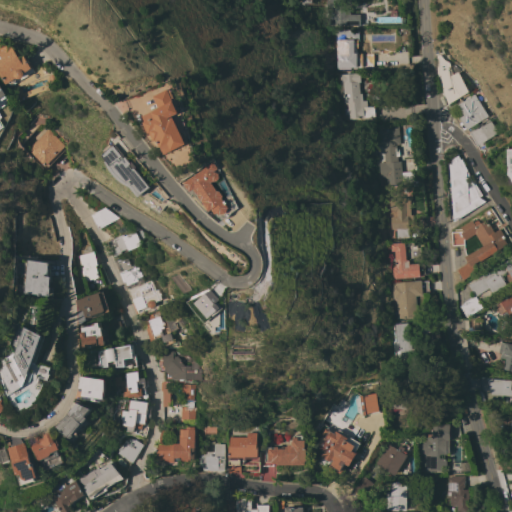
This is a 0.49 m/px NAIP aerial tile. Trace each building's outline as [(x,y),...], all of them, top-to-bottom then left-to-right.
[(324,26),(324,0),(345,0),(345,11),(349,11),(349,14),(359,14),(359,26),(324,26)] [(338,41),(334,41),(334,30),(358,30),(358,41),(350,41),(349,53),(355,53),(355,67),(349,67),(349,69),(337,69),(337,62),(336,62),(336,54),(338,54),(338,41)] [(33,67),(31,68),(34,72),(9,87),(7,84),(6,85),(0,75),(0,41),(2,45),(8,41),(15,52),(21,49),(33,67)] [(439,55),(443,60),(448,63),(449,66),(453,64),(458,69),(457,72),(468,95),(459,100),(458,98),(447,104),(440,88),(436,73),(435,55),(436,55),(439,55)] [(342,108),(345,108),(345,104),(342,104),(341,84),(339,84),(338,74),(358,73),(359,82),(357,83),(358,93),(360,93),(361,101),(365,100),(366,107),(373,106),(374,117),(346,119),(346,114),(343,115),(342,108)] [(163,155),(159,147),(158,148),(155,140),(153,142),(148,133),(147,134),(141,122),(143,121),(141,116),(157,108),(151,96),(165,89),(166,91),(168,90),(172,98),(170,99),(172,102),(171,102),(177,113),(167,118),(167,119),(171,117),(179,132),(181,133),(182,135),(183,137),(183,140),(184,144),(163,155)] [(486,116),(465,130),(458,118),(462,115),(456,105),(472,95),(486,116)] [(489,121),(496,133),(485,140),(488,146),(484,155),(480,149),(478,150),(468,134),(469,134),(489,121)] [(396,149),(398,149),(399,156),(396,156),(397,161),(400,161),(401,173),(412,172),(413,182),(402,183),(402,184),(385,185),(385,178),(378,178),(377,163),(383,163),(382,146),(377,147),(376,128),(381,128),(397,126),(399,144),(395,145),(396,149)] [(63,146),(62,147),(62,151),(45,169),(25,149),(45,129),(63,146)] [(124,155),(122,157),(123,158),(125,156),(130,163),(131,162),(136,167),(135,169),(151,187),(139,197),(131,187),(124,183),(120,180),(115,176),(111,171),(106,163),(106,161),(102,155),(104,154),(104,153),(106,151),(112,145),(114,143),(124,155)] [(450,165),(450,160),(457,155),(459,160),(461,159),(473,184),(474,184),(481,196),(478,197),(485,202),(452,222),(452,220),(448,220),(443,161),(445,162),(450,165)] [(183,185),(182,183),(212,162),(216,168),(217,167),(231,194),(237,208),(230,213),(228,216),(226,218),(224,219),(222,219),(220,220),(218,217),(217,217),(215,214),(214,215),(210,210),(208,211),(192,190),(188,192),(183,185)] [(395,229),(389,229),(389,217),(388,217),(387,206),(388,206),(388,199),(408,198),(409,218),(407,218),(408,238),(395,238),(395,229)] [(119,218),(100,228),(99,226),(98,227),(91,215),(104,207),(110,212),(119,218)] [(461,232),(461,233),(462,232),(460,228),(471,220),(472,223),(477,220),(479,223),(484,221),(486,224),(493,220),(504,238),(502,239),(505,244),(474,263),(478,270),(462,280),(456,270),(466,263),(464,261),(466,260),(464,257),(482,246),(474,234),(464,240),(462,236),(462,245),(451,246),(450,232),(451,232),(461,232)] [(123,237),(137,231),(138,234),(137,235),(141,245),(128,251),(127,248),(126,249),(127,251),(123,253),(122,250),(120,251),(120,253),(113,257),(106,242),(122,235),(123,237)] [(405,260),(407,260),(408,265),(423,263),(424,276),(391,279),(390,266),(394,265),(392,251),(389,252),(388,243),(403,242),(405,260)] [(93,252),(96,265),(94,266),(97,278),(83,281),(79,269),(80,268),(77,256),(93,252)] [(467,285),(511,256),(511,280),(506,271),(504,272),(505,273),(501,276),(506,284),(491,294),(488,288),(474,297),(474,296),(467,285)] [(141,276),(135,279),(136,281),(125,286),(118,270),(119,270),(116,263),(126,258),(131,268),(136,266),(141,276)] [(26,260),(48,263),(47,276),(49,276),(48,287),(49,287),(48,291),(52,291),(53,300),(45,299),(46,295),(39,295),(36,295),(36,294),(28,293),(28,294),(25,293),(23,292),(26,260)] [(428,295),(414,296),(416,317),(396,319),(394,299),(391,299),(390,283),(427,280),(428,295)] [(154,291),(156,290),(158,294),(159,293),(160,296),(159,296),(160,300),(154,302),(154,305),(153,307),(150,308),(148,307),(149,308),(136,314),(132,303),(133,302),(128,290),(150,281),(154,291)] [(511,321),(508,324),(501,314),(499,315),(493,306),(499,302),(511,293),(509,289),(511,287),(511,321)] [(222,306),(209,290),(193,302),(206,319),(222,306)] [(101,292),(108,311),(103,313),(104,314),(87,320),(84,317),(82,311),(80,312),(76,300),(101,292)] [(481,307),(466,317),(458,306),(463,303),(462,302),(471,297),(471,298),(474,296),(474,297),(481,307)] [(157,311),(161,322),(164,321),(163,319),(178,313),(180,318),(176,322),(174,322),(177,329),(169,332),(171,339),(173,338),(174,342),(170,344),(171,345),(168,346),(168,345),(165,346),(161,337),(162,336),(161,333),(159,334),(161,337),(154,339),(149,341),(144,329),(147,328),(144,321),(148,320),(146,316),(157,311)] [(123,327),(113,330),(109,318),(119,315),(123,327)] [(98,322),(99,328),(100,327),(101,330),(105,329),(108,345),(99,346),(97,346),(82,349),(79,332),(81,332),(79,326),(98,322)] [(406,323),(412,370),(405,371),(403,355),(399,356),(397,341),(396,341),(394,324),(406,323)] [(40,336),(28,369),(33,370),(29,382),(11,394),(1,378),(3,377),(0,371),(0,369),(1,369),(0,368),(1,368),(1,367),(5,364),(2,360),(14,352),(22,327),(40,336)] [(511,371),(502,369),(504,359),(499,358),(500,353),(497,353),(500,342),(511,345),(511,371)] [(136,367),(115,367),(115,364),(107,365),(107,367),(87,367),(86,351),(90,350),(90,352),(130,345),(136,367)] [(160,355),(160,353),(161,352),(161,350),(172,350),(172,352),(173,352),(173,356),(174,357),(175,356),(179,360),(181,362),(180,363),(183,366),(184,366),(184,365),(186,365),(187,366),(188,366),(193,362),(197,365),(197,369),(200,369),(200,380),(192,380),(192,379),(190,379),(190,381),(187,381),(187,380),(183,380),(184,381),(182,382),(178,382),(177,381),(178,380),(171,380),(163,380),(163,370),(159,370),(159,362),(162,362),(162,359),(160,359),(160,357),(161,357),(161,355),(160,355)] [(120,376),(120,380),(125,380),(124,373),(136,371),(137,379),(144,378),(145,383),(144,383),(145,394),(147,394),(148,400),(133,398),(134,397),(127,397),(126,396),(123,397),(121,390),(120,391),(119,386),(114,387),(113,387),(111,378),(115,377),(120,376)] [(389,409),(389,395),(399,395),(399,376),(414,376),(414,400),(406,400),(406,409),(389,409)] [(104,381),(106,381),(106,391),(105,401),(100,400),(100,402),(82,399),(81,396),(82,389),(79,388),(81,377),(104,380),(104,381)] [(511,396),(490,395),(486,379),(511,380),(511,396)] [(160,382),(167,382),(167,391),(169,391),(169,406),(161,406),(161,391),(160,391),(160,383),(160,382)] [(194,384),(194,388),(193,388),(193,400),(185,400),(185,392),(181,392),(181,384),(194,384)] [(379,411),(378,411),(378,413),(366,416),(366,414),(362,415),(362,414),(360,414),(360,413),(356,413),(356,411),(354,399),(357,399),(357,396),(359,396),(359,395),(362,395),(375,393),(379,411)] [(133,432),(125,432),(126,429),(126,427),(119,426),(120,410),(127,411),(127,409),(125,409),(126,406),(127,406),(128,400),(147,403),(145,414),(149,414),(148,418),(145,417),(144,424),(147,425),(144,437),(137,434),(133,432)] [(85,418),(86,419),(69,438),(56,428),(68,414),(76,403),(92,410),(85,418)] [(180,406),(194,406),(194,419),(180,419),(180,406)] [(451,440),(448,440),(448,453),(445,453),(445,455),(438,455),(438,459),(445,459),(445,471),(435,471),(435,472),(423,472),(423,455),(417,456),(417,438),(431,437),(431,424),(451,424),(451,440)] [(158,443),(159,438),(162,428),(168,429),(166,438),(165,444),(179,444),(179,429),(185,429),(185,427),(193,427),(193,430),(194,430),(194,459),(190,459),(190,462),(180,462),(180,458),(178,458),(178,460),(175,460),(175,464),(172,464),(172,465),(156,465),(156,452),(155,452),(155,448),(156,448),(156,443),(157,443),(158,443)] [(59,446),(57,446),(59,451),(57,451),(59,456),(42,463),(40,460),(39,460),(38,460),(34,452),(33,452),(30,444),(36,442),(34,438),(39,436),(40,439),(45,437),(43,434),(51,431),(54,438),(55,437),(59,446)] [(335,431),(337,432),(338,431),(359,443),(354,453),(356,454),(349,466),(346,465),(341,474),(329,467),(332,461),(321,456),(324,451),(315,446),(321,436),(324,437),(328,431),(333,434),(335,431)] [(246,437),(246,432),(256,433),(256,442),(257,442),(257,457),(256,457),(256,459),(244,459),(244,461),(243,462),(242,463),(241,464),(239,464),(240,472),(229,472),(228,446),(229,446),(229,437),(246,437)] [(301,435),(302,440),(304,440),(304,448),(305,448),(305,455),(306,455),(306,461),(304,461),(304,465),(277,466),(277,464),(270,464),(270,462),(264,462),(264,448),(273,448),(273,447),(277,447),(277,449),(284,449),(284,447),(287,445),(290,445),(290,441),(291,441),(291,438),(293,438),(293,435),(301,435)] [(142,445),(131,463),(116,453),(123,440),(126,442),(128,438),(132,441),(133,440),(142,445)] [(387,444),(396,450),(401,442),(409,447),(404,454),(406,456),(393,476),(374,464),(387,444)] [(31,463),(32,462),(37,477),(34,478),(35,481),(20,486),(8,448),(24,443),(26,445),(31,463)] [(224,470),(203,469),(203,467),(198,467),(198,454),(202,454),(206,454),(206,452),(213,452),(213,444),(224,444),(224,470)] [(0,449),(5,448),(9,460),(0,463),(0,449)] [(124,485),(113,483),(111,483),(105,488),(107,490),(91,499),(79,480),(78,478),(83,474),(84,475),(93,470),(93,471),(100,466),(101,467),(109,462),(122,478),(125,478),(124,485)] [(464,476),(464,490),(467,490),(467,493),(468,493),(468,499),(467,499),(467,511),(456,511),(456,506),(453,505),(453,507),(450,507),(450,505),(449,505),(449,498),(445,498),(445,492),(447,492),(447,478),(450,478),(450,476),(464,476)] [(84,496),(71,503),(71,505),(70,505),(72,509),(67,511),(61,511),(50,494),(57,490),(62,492),(63,491),(61,488),(75,480),(84,496)] [(385,511),(385,492),(389,492),(389,482),(405,482),(405,483),(407,483),(407,497),(405,497),(405,511),(385,511)] [(268,511),(236,511),(236,510),(235,510),(235,498),(251,498),(251,509),(257,509),(256,505),(268,505),(268,511)] [(165,511),(165,503),(173,503),(173,500),(188,500),(188,506),(195,506),(195,511),(165,511)] [(233,511),(224,511),(224,501),(233,501),(233,511)]
